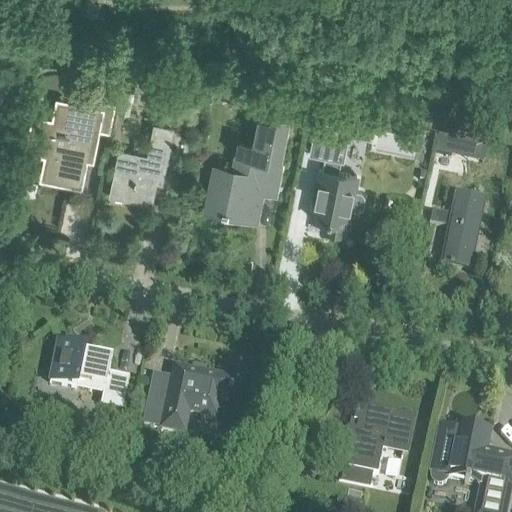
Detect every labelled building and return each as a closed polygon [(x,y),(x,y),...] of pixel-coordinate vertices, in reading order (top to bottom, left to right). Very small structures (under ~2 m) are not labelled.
[(95,106),(95,109),(57,101),(53,119),(51,118),(30,114),(30,116),(33,117),(27,149),(33,151),(32,154),(32,155),(39,156),(39,155),(39,152),(47,154),(42,177),(79,185),(78,188),(81,188),(93,129),(99,130),(108,132),(114,103),(97,100),(95,106)] [(351,133),(371,137),(374,121),(354,117),(351,133)] [(253,218),(259,191),(272,193),(286,124),(258,118),(253,142),(237,139),(230,171),(214,167),(205,208),(253,218)] [(356,210),(360,207),(362,196),(360,193),(352,192),(355,176),(337,172),(340,159),(341,159),(347,128),(316,122),(309,153),(323,156),(321,169),(319,168),(309,218),(326,221),(324,229),(320,229),(320,230),(344,235),(349,208),(356,210)] [(152,179),(153,174),(161,176),(171,128),(155,125),(149,157),(127,152),(123,168),(116,167),(111,195),(128,199),(129,193),(137,194),(136,200),(149,203),(154,179),(152,179)] [(381,134),(378,148),(412,154),(414,140),(381,134)] [(438,136),(434,154),(450,157),(454,140),(438,136)] [(440,266),(470,272),(484,202),(454,196),(450,217),(431,213),(428,226),(448,230),(440,266)] [(83,355),(84,350),(57,345),(48,385),(102,396),(100,408),(121,412),(128,380),(108,376),(111,361),(83,355)] [(160,431),(178,435),(183,414),(215,420),(219,402),(228,404),(233,382),(202,375),(204,370),(193,368),(192,373),(173,369),(169,391),(150,387),(142,427),(160,430),(160,431)] [(371,488),(367,488),(370,476),(376,477),(382,450),(401,454),(400,461),(401,461),(410,415),(409,415),(408,421),(388,417),(389,413),(356,406),(351,431),(346,430),(338,469),(344,470),(341,482),(338,481),(338,483),(371,490),(371,488)] [(457,428),(457,432),(439,428),(429,477),(430,481),(432,485),(437,487),(441,487),(445,484),(447,480),(463,483),(463,485),(468,486),(468,484),(477,486),(479,490),(474,511),(505,511),(511,480),(511,459),(490,455),(490,453),(486,447),(485,447),(488,434),(457,428)] [(69,511),(0,493),(0,511),(69,511)] [(358,511),(360,508),(358,508),(361,497),(347,494),(346,502),(343,501),(340,511),(358,511)]
